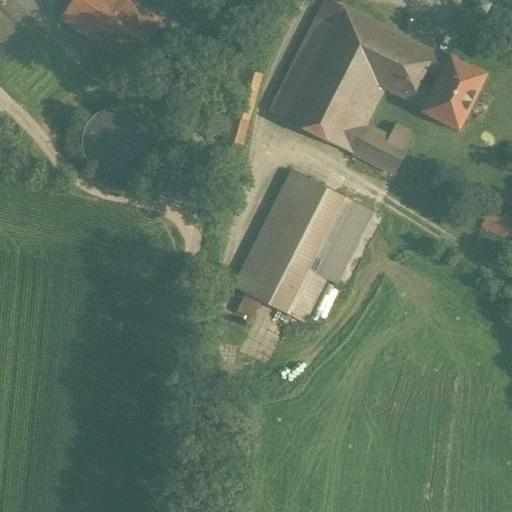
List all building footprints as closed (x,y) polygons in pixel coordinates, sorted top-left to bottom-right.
[(161,21),(130,0),(72,0),(59,19),(129,67),(161,21)] [(361,15),(330,0),(323,0),(267,112),(351,153),(351,152),(394,173),(406,148),(403,146),(409,134),(394,127),(388,139),(363,127),(383,86),(420,105),(443,55),(361,16),(361,15)] [(485,75),(443,55),(420,105),(416,114),(458,133),(466,116),(478,91),(478,90),(485,75)] [(240,69),(220,140),(240,146),(260,75),(240,69)] [(147,155),(149,142),(146,129),(138,118),(127,111),(114,108),(101,111),(90,119),(83,130),(80,143),(83,156),(91,167),(102,175),(115,177),(128,174),(139,166),(147,155)] [(345,199),(289,171),(232,286),(304,323),(326,279),(335,284),(371,212),(345,199)] [(511,238),(511,221),(489,209),(481,225),(511,241),(511,238)]
